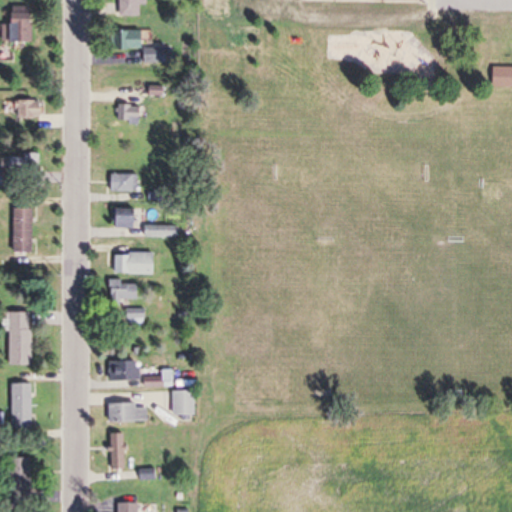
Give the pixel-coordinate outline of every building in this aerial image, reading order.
[(116,0),(117,17),(142,17),(141,0),(116,0)] [(208,12),(221,13),(222,3),(209,2),(208,12)] [(28,9),(4,9),(4,43),(28,43),(28,9)] [(108,31),(108,50),(138,50),(138,31),(108,31)] [(140,49),(140,64),(160,64),(160,49),(140,49)] [(490,87),(511,87),(511,68),(490,68),(490,87)] [(36,118),(36,101),(14,101),(14,118),(36,118)] [(138,107),(114,107),(114,122),(138,122),(138,107)] [(18,154),(18,174),(37,174),(37,154),(18,154)] [(107,193),(134,193),(134,175),(107,175),(107,193)] [(29,210),(11,210),(11,253),(29,253),(29,210)] [(110,210),(110,229),(135,229),(135,210),(110,210)] [(176,239),(176,227),(142,227),(142,239),(176,239)] [(111,254),(111,276),(152,276),(152,254),(111,254)] [(108,283),(108,303),(138,303),(138,283),(108,283)] [(29,366),(29,314),(6,314),(6,366),(29,366)] [(105,363),(105,383),(130,383),(130,363),(105,363)] [(31,385),(9,385),(9,429),(31,429),(31,385)] [(170,416),(192,416),(191,392),(170,393),(170,416)] [(105,405),(105,423),(146,423),(146,405),(105,405)] [(107,435),(107,470),(126,470),(126,435),(107,435)] [(6,504),(29,504),(29,459),(6,459),(6,504)] [(136,511),(136,503),(112,503),(112,511),(136,511)]
